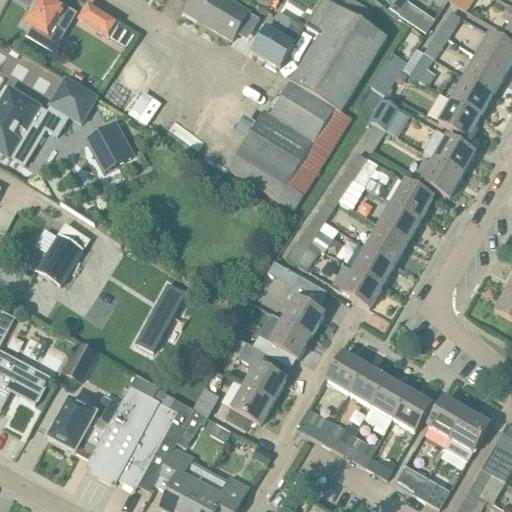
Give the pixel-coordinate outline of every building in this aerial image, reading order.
[(49,40),(57,27),(66,33),(76,17),(66,11),(67,10),(51,0),(39,0),(25,25),(35,31),(29,39),(44,48),(49,39),(49,40)] [(193,0),(185,15),(233,44),(250,15),(224,0),(193,0)] [(271,118),(265,114),(236,161),(237,162),(230,173),(295,214),(353,121),(343,115),(388,40),(364,25),(371,13),(349,0),(348,0),(342,11),(324,0),(323,0),(305,30),(320,39),(271,118)] [(409,4),(411,0),(396,0),(388,12),(425,36),(435,21),(409,4)] [(466,14),(474,0),(452,0),(450,4),(466,14)] [(79,22),(109,41),(119,25),(88,6),(79,22)] [(511,11),(508,9),(501,21),(511,27),(505,37),(511,40),(511,11)] [(253,56),(280,73),(296,47),(294,46),(302,32),(291,25),(293,22),(279,14),(269,31),(268,31),(253,56)] [(461,50),(469,39),(463,34),(463,33),(457,29),(461,22),(452,15),(439,35),(449,42),(461,50)] [(425,56),(431,61),(435,63),(449,42),(439,35),(425,56)] [(507,77),(511,69),(511,50),(490,37),(477,59),(507,77)] [(387,99),(405,63),(389,55),(371,91),(387,99)] [(425,56),(411,77),(421,84),(435,63),(431,61),(425,56)] [(464,80),(495,99),(507,77),(477,59),(464,80)] [(481,121),(495,99),(464,80),(451,103),(481,121)] [(60,112),(56,117),(12,89),(0,107),(0,152),(24,168),(48,131),(63,141),(75,122),(82,126),(96,104),(65,85),(51,107),(60,112)] [(383,102),(369,123),(377,128),(387,135),(401,113),(391,106),(391,107),(383,102)] [(481,121),(451,103),(438,125),(468,143),(481,121)] [(88,143),(105,175),(133,160),(116,128),(88,143)] [(362,150),(372,157),(387,135),(377,128),(362,150)] [(423,157),(434,163),(463,180),(476,157),(437,134),(423,157)] [(343,179),(365,192),(375,174),(378,169),(358,157),(343,179)] [(463,180),(434,163),(421,185),(450,202),(463,180)] [(353,214),(365,192),(343,179),(329,201),(339,206),(353,214)] [(392,207),(421,224),(434,202),(405,185),(392,207)] [(66,228),(74,216),(60,207),(38,193),(30,205),(66,228)] [(315,221),(325,227),(339,206),(329,201),(315,221)] [(379,229),(408,246),(421,224),(392,207),(379,229)] [(98,231),(74,216),(66,228),(62,234),(57,230),(51,240),(56,243),(37,275),(61,291),(83,256),(98,231)] [(301,243),(311,248),(325,227),(315,221),(301,243)] [(367,251),(396,268),(408,246),(379,229),(367,251)] [(98,231),(83,256),(117,278),(122,270),(131,256),(133,254),(98,231)] [(297,269),(311,248),(301,243),(287,263),(297,269)] [(383,290),(396,268),(367,251),(354,273),(383,290)] [(383,290),(354,273),(341,295),(370,312),(383,290)] [(284,324),(312,341),(325,318),(317,314),(327,296),(299,280),(289,297),(297,302),(284,324)] [(166,283),(125,349),(146,362),(187,294),(166,283)] [(511,295),(508,293),(495,315),(511,325),(511,295)] [(0,350),(1,350),(16,322),(4,315),(0,312),(0,350)] [(260,340),(253,350),(274,362),(280,352),(299,363),(312,341),(284,324),(271,347),(260,340)] [(79,349),(64,377),(82,386),(97,359),(79,349)] [(51,381),(0,354),(0,414),(1,415),(11,396),(36,409),(51,381)] [(366,369),(344,356),(327,385),(349,398),(366,369)] [(241,358),(239,362),(250,368),(249,370),(249,375),(253,377),(245,390),(274,406),(287,384),(285,383),(270,374),(258,367),(258,368),(254,365),(241,358)] [(371,411),(388,382),(366,369),(349,398),(371,411)] [(204,419),(198,416),(172,402),(138,382),(132,392),(130,391),(120,408),(97,451),(90,464),(86,471),(116,488),(118,484),(136,494),(147,473),(159,480),(175,451),(178,447),(186,452),(204,419)] [(388,382),(371,411),(393,424),(410,395),(388,382)] [(226,424),(246,435),(253,424),(261,429),(274,406),(245,390),(232,412),(233,413),(226,424)] [(416,437),(432,408),(410,395),(393,424),(416,437)] [(97,451),(120,408),(105,400),(96,417),(70,403),(48,442),(75,457),(76,456),(90,464),(97,451)] [(445,402),(435,419),(428,431),(450,444),(468,415),(445,402)] [(468,415),(450,444),(446,453),(468,466),(473,457),(490,428),(468,415)] [(333,426),(327,436),(322,446),(344,459),(354,442),(359,433),(349,426),(345,433),(333,426)] [(322,446),(327,436),(313,428),(308,438),(322,446)] [(511,442),(503,437),(495,452),(505,458),(511,446),(511,442)] [(375,454),(354,442),(344,459),(365,472),(371,461),(375,454)] [(252,459),(267,467),(272,459),(257,450),(252,459)] [(159,480),(155,489),(169,497),(160,511),(190,511),(209,477),(190,467),(194,462),(175,451),(159,480)] [(511,461),(505,458),(495,452),(483,473),(501,483),(504,477),(511,464),(511,461)] [(371,461),(365,472),(387,484),(393,474),(371,461)] [(406,471),(396,489),(417,501),(428,483),(406,471)] [(493,508),(506,486),(501,483),(483,473),(470,495),(493,508)] [(238,511),(249,492),(231,482),(227,488),(209,477),(190,511),(238,511)] [(428,483),(417,501),(436,511),(440,511),(450,495),(428,483)] [(483,511),(486,508),(493,511),(500,511),(493,508),(470,495),(460,511),(483,511)] [(282,508),(288,511),(297,511),(301,505),(289,498),(282,508)]
